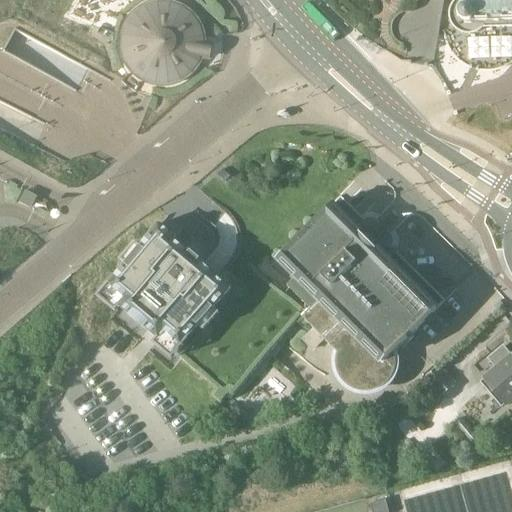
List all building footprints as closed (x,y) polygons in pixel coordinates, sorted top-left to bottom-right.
[(0,0),(0,51),(1,52),(136,125),(155,90),(162,78),(155,78),(153,78),(144,74),(142,79),(132,71),(125,61),(122,49),(122,37),(126,25),(134,15),(137,18),(146,12),(156,9),(167,9),(177,13),(186,19),(190,25),(196,12),(198,8),(193,0),(0,0)] [(476,33),(482,28),(511,27),(511,0),(456,0),(455,1),(451,7),(449,15),(450,22),(454,29),(461,33),(469,35),(476,33)] [(155,78),(162,78),(167,78),(176,75),(185,69),(193,57),(206,59),(208,46),(196,43),(195,39),(192,29),(190,25),(186,19),(177,13),(167,9),(156,9),(146,12),(137,18),(134,15),(126,25),(122,37),(122,49),(125,61),(132,71),(142,79),(144,74),(153,78),(155,78)] [(23,192),(18,202),(28,208),(34,198),(23,192)] [(126,265),(103,292),(132,317),(131,318),(146,330),(147,329),(176,354),(195,332),(199,336),(180,359),(218,390),(211,398),(220,405),(226,397),(230,400),(295,323),(303,329),(307,324),(337,354),(336,358),(336,362),(336,367),(337,371),(338,374),(339,377),(341,380),(344,384),(347,386),(350,388),(354,391),(355,391),(357,392),(360,392),(364,393),(366,393),(369,393),(374,392),(377,390),(380,389),(382,388),(385,386),(388,382),(391,378),(393,375),(394,372),(394,370),(394,369),(395,365),(395,361),(394,357),(393,354),(436,310),(379,253),(380,252),(381,250),(382,249),(382,247),(382,245),(382,243),(381,241),(380,240),(379,238),(372,231),(371,230),(369,229),(368,228),(366,228),(364,228),(362,228),(360,229),(359,230),(357,231),(331,205),(277,259),(281,263),(282,262),(280,260),(283,257),(302,275),(299,279),(296,276),(286,286),(310,310),(307,312),(256,269),(219,313),(214,309),(231,289),(217,278),(218,277),(199,261),(200,260),(191,253),(190,254),(173,240),(175,237),(160,224),(140,247),(135,243),(120,260),(126,265)] [(500,301),(493,308),(497,312),(504,305),(500,301)] [(480,383),(501,408),(511,398),(511,358),(510,356),(509,357),(505,352),(488,367),(491,371),(481,379),(482,380),(480,383)] [(454,384),(438,366),(423,380),(439,397),(454,384)] [(511,511),(511,461),(326,511),(511,511)]
